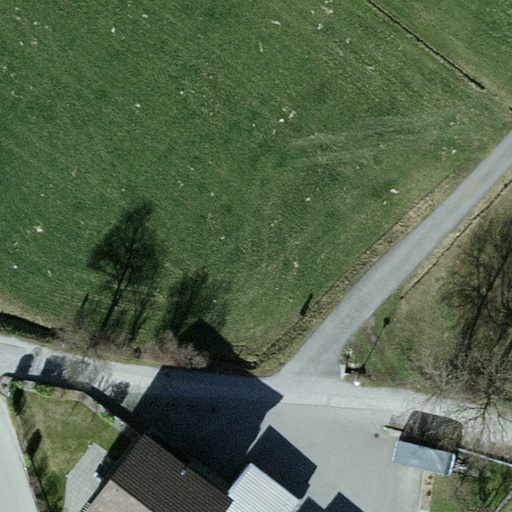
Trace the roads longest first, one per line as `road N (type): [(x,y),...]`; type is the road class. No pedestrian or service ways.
road 1 (unclassified): [(511,125),(287,396)]
road 2 (unclassified): [(287,396),(0,318)]
road 3 (unclassified): [(511,465),(287,396)]
